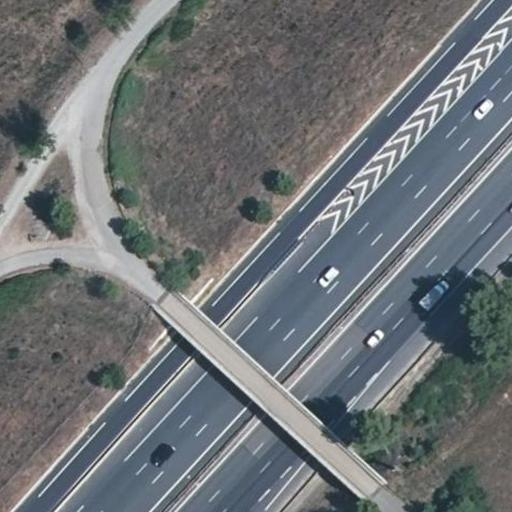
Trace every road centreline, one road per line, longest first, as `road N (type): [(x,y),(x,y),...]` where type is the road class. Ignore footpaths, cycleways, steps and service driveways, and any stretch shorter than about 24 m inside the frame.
road 1 (motorway): [(506,0),(33,511)]
road 2 (motorway): [(511,80),(113,511)]
road 3 (motorway): [(208,511),(511,186)]
road 4 (unclassified): [(379,494),(135,275)]
road 5 (unclassified): [(135,275),(103,204),(90,129),(106,60)]
road 6 (unclassified): [(0,221),(106,60)]
road 7 (unclassified): [(0,272),(82,258),(135,275)]
